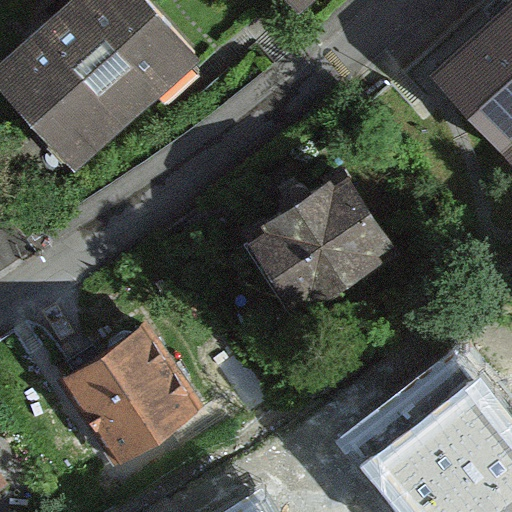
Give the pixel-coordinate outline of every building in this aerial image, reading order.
[(165,0),(64,0),(0,54),(0,67),(81,162),(210,52),(165,0)] [(511,0),(504,0),(445,55),(511,128),(511,0)] [(246,249),(292,321),(394,256),(348,184),(246,249)] [(205,399),(147,314),(60,372),(117,457),(205,399)] [(511,511),(511,432),(459,366),(359,446),(412,511),(511,511)] [(0,481),(9,476),(0,460),(0,481)]
